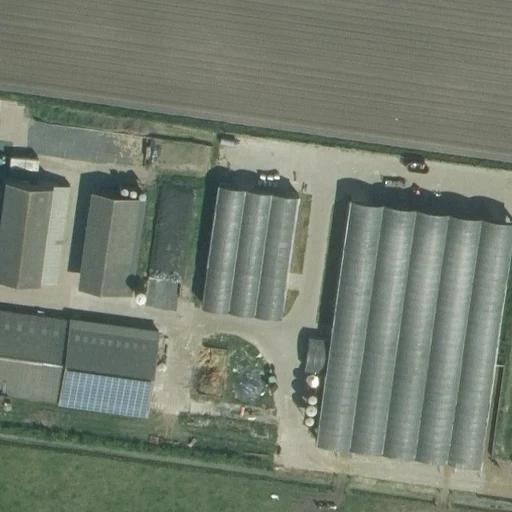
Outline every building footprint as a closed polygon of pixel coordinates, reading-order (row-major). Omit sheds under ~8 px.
[(0,273),(56,281),(69,184),(3,175),(0,194),(0,273)] [(217,181),(200,302),(280,313),(296,193),(217,181)] [(129,291),(141,202),(142,194),(101,188),(87,285),(129,291)] [(314,437),(478,460),(511,218),(348,195),(328,338),(308,335),(303,367),(323,370),(314,437)] [(86,321),(86,322),(0,309),(0,389),(75,400),(75,401),(147,411),(159,331),(86,321)]
